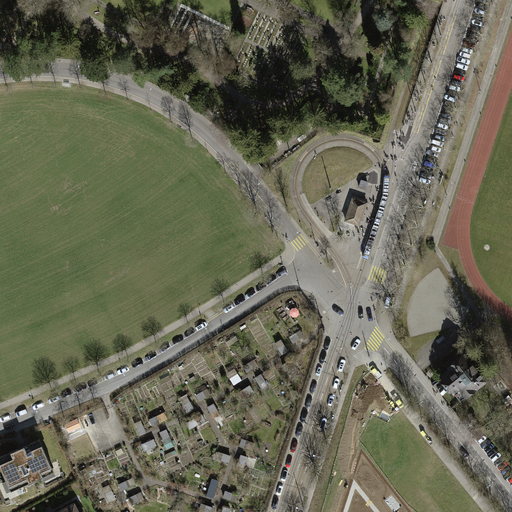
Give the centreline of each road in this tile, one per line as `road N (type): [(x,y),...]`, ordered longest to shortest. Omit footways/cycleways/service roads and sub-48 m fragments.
road 1 (unclassified): [(312,266),(213,138),(178,111),(80,72),(0,73)]
road 2 (residential): [(312,266),(132,372),(0,425)]
road 3 (residential): [(466,0),(378,274),(355,316)]
road 4 (tertiary): [(355,316),(511,507)]
road 5 (tertiary): [(284,511),(355,316)]
